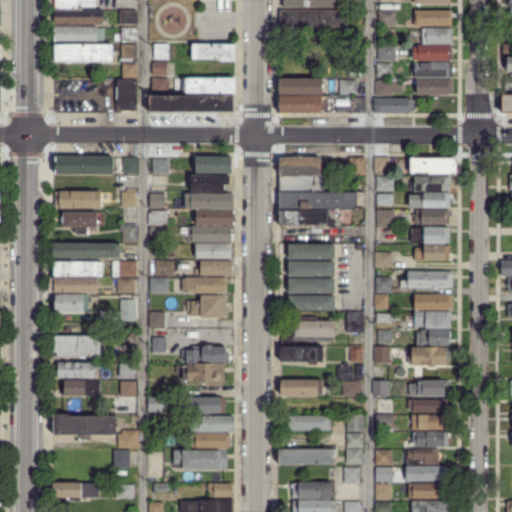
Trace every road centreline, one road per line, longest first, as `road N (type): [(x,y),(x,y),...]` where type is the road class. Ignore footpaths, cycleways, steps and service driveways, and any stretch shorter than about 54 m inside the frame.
road 1 (residential): [(256,511),(258,0)]
road 2 (residential): [(479,511),(480,0)]
road 3 (tertiary): [(0,132),(511,133)]
road 4 (tertiary): [(27,0),(27,511)]
